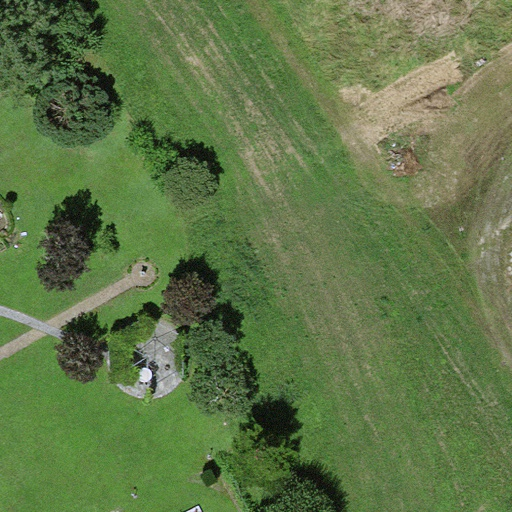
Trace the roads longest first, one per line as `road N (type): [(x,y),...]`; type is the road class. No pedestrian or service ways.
road 1 (track): [(259,0),(312,76),(466,226)]
road 2 (track): [(511,302),(466,226),(499,168),(511,161)]
